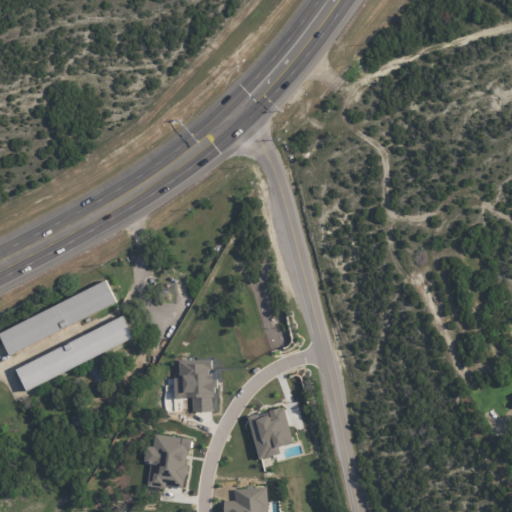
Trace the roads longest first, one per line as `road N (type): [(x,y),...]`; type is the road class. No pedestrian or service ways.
road 1 (residential): [(232,114),(273,173),(322,351),(354,511)]
road 2 (residential): [(350,90),(346,122),(381,149),(390,235),(405,280),(434,309),(462,373)]
road 3 (primary): [(232,114),(86,220),(0,264)]
road 4 (residential): [(293,47),(350,90),(431,48),(511,20)]
road 5 (residential): [(322,351),(275,368),(244,394),(212,449),(205,511)]
road 6 (primary): [(326,0),(232,114)]
